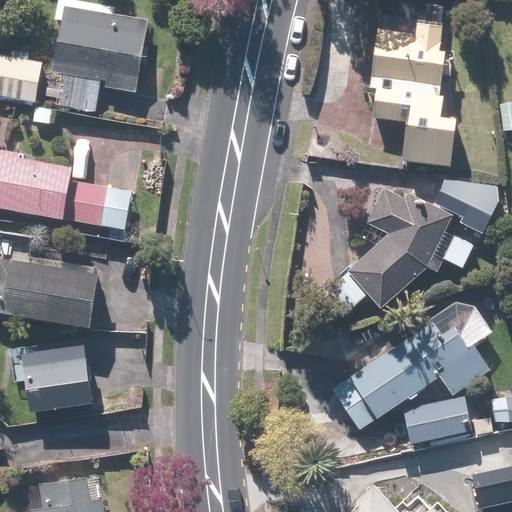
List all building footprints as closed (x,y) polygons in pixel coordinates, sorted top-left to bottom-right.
[(0,0),(0,14),(9,0),(0,0)] [(155,19),(68,3),(55,72),(109,81),(108,87),(142,93),(155,19)] [(419,33),(380,28),(372,85),(380,86),(376,115),(412,121),(407,158),(456,165),(464,116),(447,114),(450,95),(445,94),(453,38),(445,37),(447,25),(421,21),(419,33)] [(15,54),(3,53),(0,76),(0,98),(41,104),(47,61),(30,59),(32,46),(17,44),(15,54)] [(511,101),(501,102),(504,131),(511,130),(511,101)] [(0,205),(128,229),(134,190),(76,180),(79,166),(26,157),(27,152),(0,146),(0,205)] [(492,221),(496,215),(503,200),(500,185),(447,177),(445,192),(440,202),(465,216),(463,221),(487,233),(492,221)] [(431,265),(457,214),(411,191),(409,197),(385,185),(366,222),(390,234),(351,269),(385,307),(431,265)] [(9,313),(97,324),(104,272),(16,260),(9,313)] [(335,386),(363,428),(443,375),(456,394),(494,369),(454,308),(335,386)] [(24,353),(32,411),(101,402),(93,343),(24,353)] [(405,409),(412,442),(476,429),(469,395),(405,409)] [(511,396),(495,396),(494,420),(511,420),(511,396)] [(511,447),(459,462),(473,511),(508,511),(511,511),(511,447)] [(34,509),(34,511),(108,511),(106,497),(96,498),(92,475),(43,483),(47,506),(34,509)] [(405,511),(377,482),(344,511),(443,511),(436,504),(427,511),(405,511)]
